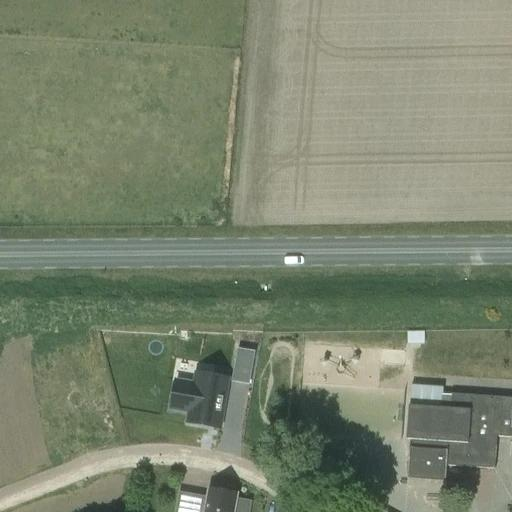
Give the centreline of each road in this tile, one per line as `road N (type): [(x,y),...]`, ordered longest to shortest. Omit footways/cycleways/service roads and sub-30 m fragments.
road 1 (primary): [(511,252),(0,256)]
road 2 (residential): [(316,511),(232,464),(161,454),(92,465),(0,501)]
